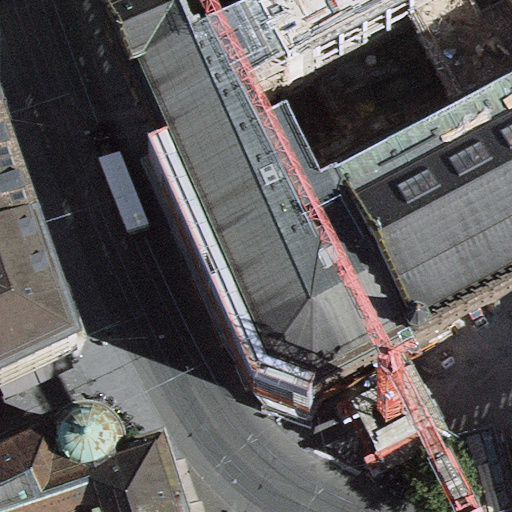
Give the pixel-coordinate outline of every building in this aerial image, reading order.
[(97,0),(109,34),(182,0),(97,0)] [(511,0),(182,0),(109,34),(106,35),(125,75),(131,87),(167,168),(265,386),(290,394),(314,402),(414,350),(416,355),(429,348),(428,346),(511,301),(511,0)] [(0,247),(34,234),(15,181),(7,155),(0,135),(0,247)] [(34,234),(0,247),(0,389),(76,354),(57,300),(34,234)] [(174,511),(159,465),(122,477),(120,469),(122,468),(122,466),(115,445),(110,446),(102,439),(97,436),(90,434),(83,434),(75,436),(67,441),(62,445),(59,450),(55,449),(52,443),(0,466),(0,511),(174,511)]
